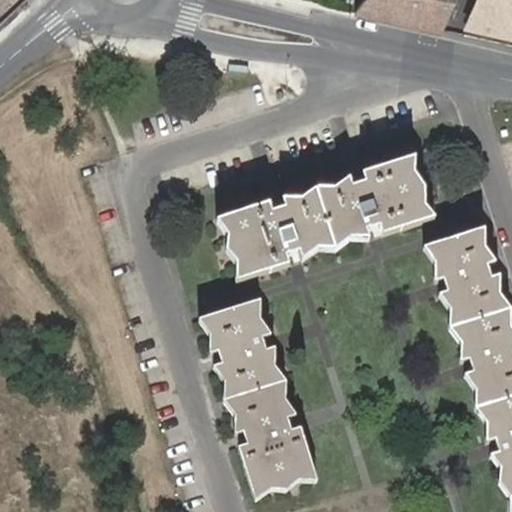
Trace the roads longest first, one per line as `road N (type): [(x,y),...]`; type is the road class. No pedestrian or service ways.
road 1 (residential): [(229,511),(133,197),(134,173),(147,160),(348,98),(364,84),(371,52)]
road 2 (residential): [(371,52),(157,3)]
road 3 (residential): [(511,221),(472,110),(478,74)]
